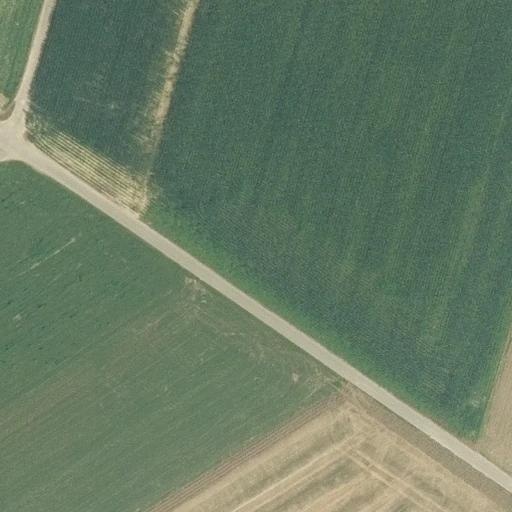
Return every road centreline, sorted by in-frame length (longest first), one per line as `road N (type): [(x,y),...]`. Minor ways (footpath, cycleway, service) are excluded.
road 1 (track): [(511,490),(3,142)]
road 2 (track): [(51,0),(19,115),(3,142)]
